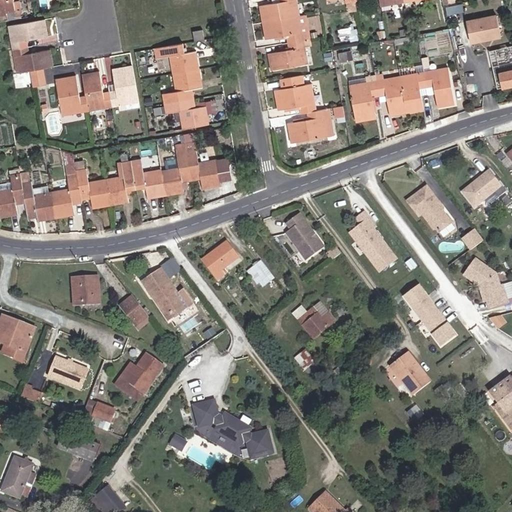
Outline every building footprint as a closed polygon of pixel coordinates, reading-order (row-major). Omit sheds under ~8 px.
[(13,0),(2,0),(4,3),(6,14),(16,12),(13,0)] [(263,21),(298,15),(295,0),(280,0),(280,1),(272,2),(260,4),(263,21)] [(21,12),(16,12),(6,14),(8,20),(22,17),(21,12)] [(302,39),(311,37),(318,36),(317,31),(311,32),(307,13),(298,15),(263,21),(266,37),(275,36),(287,34),(287,37),(288,41),(302,39)] [(497,14),(466,18),(469,42),(501,38),(497,14)] [(58,32),(57,17),(48,18),(49,33),(58,32)] [(13,50),(27,47),(26,40),(47,36),(44,20),(9,26),(13,50)] [(359,39),(358,26),(340,28),(341,41),(359,39)] [(202,29),(193,30),(194,40),(204,38),(202,29)] [(396,44),(413,41),(412,34),(395,37),(396,44)] [(289,48),(277,51),(269,52),(272,69),(306,63),(304,46),(312,45),(311,37),(302,39),(288,41),(289,46),(289,48)] [(170,54),(173,72),(198,68),(195,50),(183,52),(181,42),(155,47),(157,57),(170,54)] [(511,59),(511,44),(498,48),(501,62),(507,61),(511,59)] [(29,54),(27,47),(13,50),(18,73),(21,72),(23,83),(32,81),(30,71),(42,69),(52,67),(50,50),(29,54)] [(348,60),(346,51),(338,52),(339,61),(348,60)] [(502,86),(511,83),(511,59),(507,61),(501,62),(497,63),(502,86)] [(116,91),(110,92),(112,106),(139,102),(132,66),(113,70),(116,91)] [(163,93),(165,102),(192,98),(191,88),(201,86),(198,68),(173,72),(176,90),(163,93)] [(447,68),(424,72),(426,85),(433,84),(435,91),(437,105),(453,102),(447,68)] [(42,69),(30,71),(32,81),(33,84),(44,82),(42,69)] [(82,75),(86,96),(89,110),(112,106),(110,92),(103,93),(99,72),(82,75)] [(424,72),(399,76),(406,111),(422,108),(418,87),(426,85),(424,72)] [(307,111),(315,109),(310,83),(305,84),(303,73),(281,77),(283,87),(275,89),(279,109),(285,107),(299,105),(300,108),(300,112),(307,111)] [(366,82),(349,85),(355,120),(375,116),(372,102),(371,95),(378,94),(376,80),(375,74),(365,76),(365,77),(366,82)] [(406,111),(399,76),(384,78),(376,80),(379,94),(386,93),(387,99),(389,114),(406,111)] [(89,110),(86,96),(80,98),(76,77),(56,80),(62,114),(89,110)] [(348,80),(349,85),(366,82),(365,77),(348,80)] [(433,84),(426,85),(427,92),(435,91),(433,84)] [(379,94),(380,101),(387,99),(386,93),(379,94)] [(371,95),(372,102),(380,101),(378,94),(371,95)] [(192,98),(165,102),(166,112),(180,109),(183,128),(208,123),(204,105),(194,107),(192,98)] [(338,116),(345,115),(343,104),(334,106),(336,117),(338,116)] [(330,107),(322,108),(327,135),(336,134),(330,107)] [(327,135),(322,108),(315,109),(307,111),(308,115),(308,118),(294,121),(288,122),(292,141),(327,135)] [(194,140),(185,142),(186,151),(192,181),(201,180),(203,188),(220,185),(216,160),(198,163),(196,149),(194,140)] [(179,167),(161,170),(166,194),(183,191),(182,183),(192,181),(186,151),(185,142),(175,144),(177,152),(179,167)] [(121,177),(106,180),(111,204),(129,201),(128,194),(127,191),(132,190),(136,189),(131,160),(130,153),(122,154),(122,162),(124,177),(121,177)] [(141,159),(131,160),(136,189),(146,188),(148,198),(166,194),(161,170),(143,173),(141,159)] [(75,164),(81,199),(91,197),(93,207),(111,204),(106,180),(88,183),(85,162),(75,164)] [(70,189),(52,192),(56,217),(74,214),(73,204),(82,202),(81,199),(75,164),(66,166),(70,189)] [(20,174),(20,172),(19,169),(11,170),(11,176),(13,190),(0,191),(0,217),(18,214),(16,204),(25,202),(22,184),(20,174)] [(482,175),(463,191),(475,206),(481,201),(494,190),(500,198),(506,190),(490,170),(482,175)] [(30,171),(20,172),(20,174),(22,184),(32,183),(30,171)] [(32,183),(22,184),(25,202),(27,212),(28,212),(37,210),(38,217),(39,220),(56,217),(52,192),(49,193),(34,196),(33,189),(32,183)] [(34,196),(49,193),(48,186),(33,189),(34,196)] [(443,211),(444,210),(427,187),(408,202),(420,216),(427,211),(431,217),(430,223),(434,229),(439,229),(441,231),(452,223),(443,211)] [(487,208),(500,198),(494,190),(481,201),(487,208)] [(506,206),(511,200),(507,195),(501,199),(506,206)] [(37,210),(28,212),(30,218),(38,217),(37,210)] [(380,239),(370,229),(374,226),(362,212),(355,219),(360,225),(349,234),(355,242),(358,239),(367,249),(364,252),(381,271),(400,255),(383,236),(380,239)] [(324,247),(299,213),(286,223),(291,228),(287,232),(308,259),(324,247)] [(383,236),(374,226),(370,229),(380,239),(383,236)] [(473,249),(484,240),(476,230),(465,239),(473,249)] [(367,249),(358,239),(355,242),(364,252),(367,249)] [(221,270),(224,267),(238,257),(227,242),(203,259),(218,279),(225,275),(221,270)] [(500,285),(497,273),(477,259),(466,276),(484,289),(484,291),(483,293),(485,301),(488,301),(490,308),(509,303),(503,284),(500,285)] [(258,283),(260,281),(271,273),(261,261),(248,270),(258,283)] [(185,304),(187,307),(194,302),(184,288),(178,292),(161,269),(143,282),(154,298),(157,296),(169,314),(185,304)] [(271,273),(260,281),(263,285),(274,277),(271,273)] [(101,302),(99,277),(74,279),(76,304),(101,302)] [(408,295),(441,345),(456,336),(422,286),(408,295)] [(148,315),(133,296),(122,305),(136,324),(148,315)] [(169,320),(187,307),(185,304),(169,314),(157,296),(154,298),(169,320)] [(320,302),(307,312),(312,318),(325,308),(320,302)] [(312,318),(307,312),(302,307),(294,313),(313,337),(335,320),(325,308),(312,318)] [(342,307),(337,312),(340,316),(345,312),(342,307)] [(1,321),(34,335),(37,329),(4,315),(1,321)] [(148,315),(136,324),(140,329),(152,320),(148,315)] [(27,353),(34,335),(1,321),(0,323),(0,342),(11,347),(25,353),(27,353)] [(23,358),(25,353),(11,347),(9,352),(23,358)] [(298,373),(302,370),(314,360),(315,359),(306,349),(289,363),(298,373)] [(414,395),(431,381),(408,352),(392,365),(414,395)] [(131,365),(116,385),(129,395),(135,387),(145,394),(164,366),(147,354),(137,369),(131,365)] [(73,364),(68,362),(56,358),(49,375),(82,388),(89,370),(73,364)] [(314,360),(302,370),(307,376),(313,372),(322,382),(329,377),(314,360)] [(511,375),(489,391),(496,402),(504,412),(506,411),(511,419),(511,375)] [(36,385),(26,381),(25,386),(21,395),(38,402),(42,393),(34,390),(36,385)] [(450,397),(442,386),(436,391),(444,402),(450,397)] [(139,402),(145,394),(135,387),(129,395),(139,402)] [(116,410),(89,400),(82,420),(108,430),(112,422),(115,413),(116,410)] [(247,432),(250,427),(224,414),(222,418),(216,414),(213,400),(193,404),(197,426),(214,423),(218,425),(215,430),(240,444),(242,440),(246,442),(250,458),(272,452),(266,430),(250,434),(247,432)] [(504,412),(496,402),(492,405),(510,430),(511,428),(511,419),(506,411),(504,412)] [(93,461),(99,446),(66,432),(59,448),(93,461)] [(177,432),(170,443),(181,450),(188,440),(177,432)] [(16,457),(3,491),(21,497),(22,495),(28,497),(36,475),(30,473),(34,464),(16,457)] [(91,498),(102,511),(118,511),(127,505),(109,484),(91,498)] [(334,502),(336,500),(326,491),(309,508),(313,511),(350,511),(348,509),(346,510),(339,503),(337,505),(334,502)]
